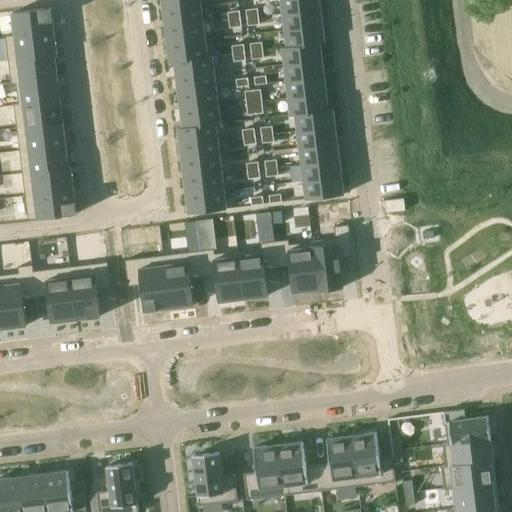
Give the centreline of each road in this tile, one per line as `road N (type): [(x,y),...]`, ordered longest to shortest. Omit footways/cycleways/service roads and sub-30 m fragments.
road 1 (residential): [(72,0),(96,202),(117,214),(143,213),(160,198),(138,0)]
road 2 (residential): [(339,0),(384,319)]
road 3 (residential): [(158,422),(395,393)]
road 4 (residential): [(384,319),(149,349)]
road 5 (residential): [(0,443),(158,422)]
road 6 (residential): [(149,349),(0,368)]
